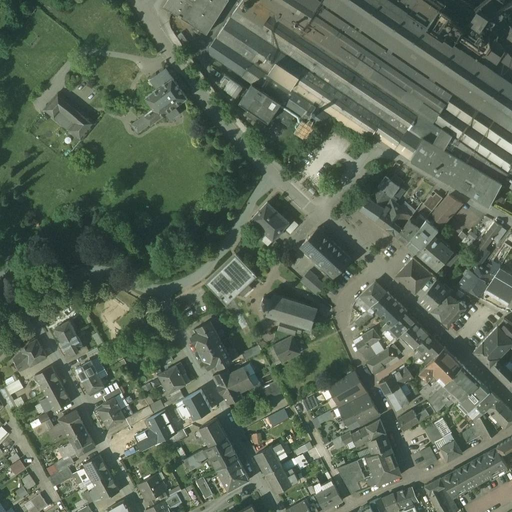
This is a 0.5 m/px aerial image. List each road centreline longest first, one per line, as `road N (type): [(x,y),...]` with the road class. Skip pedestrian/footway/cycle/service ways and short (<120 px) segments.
road 1 (residential): [(409,476),(397,430),(346,321),(351,291),(373,265)]
road 2 (residential): [(33,309),(144,511)]
road 3 (residential): [(138,0),(178,66),(273,174)]
road 4 (residential): [(159,290),(262,478)]
road 5 (residential): [(373,265),(511,398)]
road 6 (residential): [(273,174),(222,252),(200,274),(159,290)]
road 7 (residential): [(159,290),(95,269),(69,278),(33,309)]
road 8 (residential): [(273,174),(373,265)]
